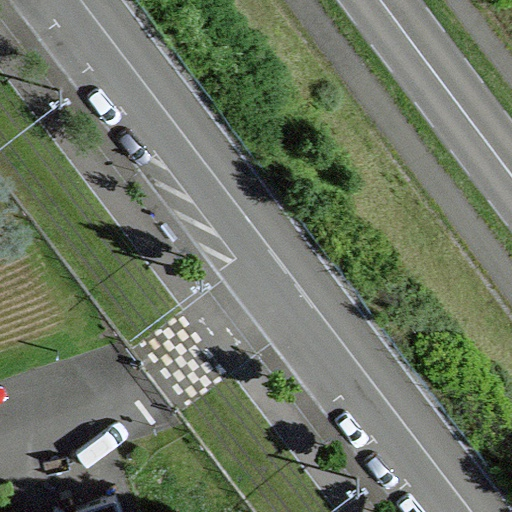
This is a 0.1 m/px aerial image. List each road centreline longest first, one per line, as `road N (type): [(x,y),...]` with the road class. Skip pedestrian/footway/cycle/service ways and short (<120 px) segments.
road 1 (residential): [(76,0),(465,511)]
road 2 (secondary): [(511,173),(382,0)]
